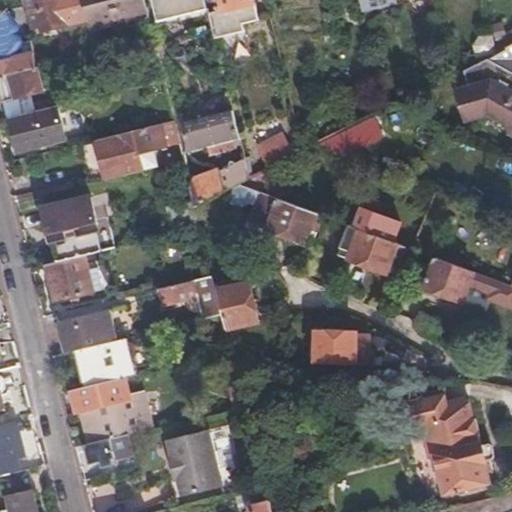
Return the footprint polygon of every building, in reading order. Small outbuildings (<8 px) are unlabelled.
[(82,0),(30,0),(37,24),(68,17),(75,40),(67,41),(69,49),(76,49),(78,59),(96,55),(89,27),(82,0)] [(120,18),(115,0),(82,0),(89,27),(120,18)] [(148,10),(146,0),(115,0),(120,18),(148,10)] [(154,0),(160,20),(208,9),(205,0),(154,0)] [(216,0),(220,13),(256,4),(254,0),(216,0)] [(27,24),(23,8),(12,10),(16,27),(27,24)] [(7,17),(0,18),(0,63),(17,59),(7,17)] [(34,51),(48,48),(45,36),(31,39),(34,51)] [(0,78),(39,69),(34,51),(31,39),(20,42),(24,58),(17,59),(0,63),(0,78)] [(165,79),(155,39),(145,42),(154,82),(165,79)] [(39,69),(52,66),(48,48),(34,51),(39,69)] [(511,69),(488,56),(457,71),(456,72),(463,85),(450,92),(466,124),(481,115),(489,110),(507,120),(507,130),(511,132),(511,69)] [(23,75),(0,81),(4,100),(32,94),(30,86),(26,88),(23,75)] [(59,106),(79,101),(77,94),(57,97),(59,106)] [(226,114),(183,124),(189,150),(204,147),(232,141),(239,139),(232,108),(225,110),(226,114)] [(62,111),(13,123),(19,151),(68,139),(62,111)] [(180,113),(182,120),(190,118),(188,111),(180,113)] [(181,142),(175,120),(161,124),(167,145),(181,142)] [(167,145),(161,124),(96,140),(106,179),(143,170),(140,153),(167,145)] [(256,145),(261,154),(284,141),(280,133),(256,145)] [(234,151),(232,141),(204,147),(207,158),(234,151)] [(261,154),(268,169),(292,157),(284,141),(261,154)] [(195,203),(196,207),(230,189),(240,184),(249,179),(245,160),(216,173),(215,172),(195,181),(192,188),(195,203)] [(325,215),(240,184),(230,189),(233,195),(236,203),(245,206),(252,202),(255,203),(260,205),(254,220),(272,226),(271,228),(308,242),(314,227),(320,229),(325,215)] [(77,202),(43,209),(51,245),(84,237),(77,202)] [(196,207),(195,203),(167,210),(174,237),(184,234),(202,229),(196,207)] [(260,205),(255,203),(247,224),(266,239),(269,234),(271,228),(272,226),(254,220),(260,205)] [(339,255),(385,273),(391,257),(399,260),(404,243),(394,239),(401,220),(362,206),(355,226),(350,224),(339,255)] [(331,217),(325,215),(320,229),(324,231),(331,217)] [(206,246),(202,229),(184,234),(188,251),(206,246)] [(511,303),(511,283),(438,255),(426,286),(430,287),(429,292),(437,295),(441,291),(464,299),(470,282),(489,290),(487,294),(511,303)] [(89,264),(87,257),(48,266),(57,302),(96,293),(95,290),(101,288),(94,262),(89,264)] [(217,289),(214,278),(159,291),(163,308),(199,300),(204,321),(223,316),(217,289)] [(223,286),(221,287),(230,326),(260,319),(251,280),(223,286)] [(59,322),(66,353),(76,351),(81,350),(122,340),(114,309),(59,322)] [(311,364),(368,365),(368,348),(368,331),(352,331),(312,330),(311,364)] [(137,373),(129,339),(122,340),(81,350),(87,373),(81,375),(85,386),(122,377),(137,373)] [(81,350),(76,351),(81,375),(87,373),(81,350)] [(85,386),(72,390),(76,410),(81,409),(89,443),(130,433),(151,428),(144,396),(127,399),(122,377),(85,386)] [(242,392),(241,385),(225,389),(227,395),(242,392)] [(242,392),(227,395),(230,405),(244,401),(242,392)] [(0,475),(0,476),(9,474),(6,462),(23,458),(15,428),(0,431),(0,475)] [(211,430),(170,439),(173,457),(171,457),(176,481),(178,480),(182,496),(224,486),(211,430)] [(89,443),(86,444),(90,464),(102,462),(104,468),(115,466),(114,458),(134,454),(130,433),(89,443)] [(482,444),(436,455),(445,495),(488,485),(485,469),(488,468),(488,465),(494,464),(496,460),(493,447),(490,445),(483,447),(482,444)] [(31,485),(27,469),(9,474),(0,476),(4,491),(13,490),(15,497),(10,499),(13,507),(8,508),(0,509),(0,511),(36,511),(32,492),(31,493),(25,494),(23,487),(29,486),(31,485)] [(269,500),(266,489),(236,497),(239,508),(249,506),(269,500)] [(4,491),(8,508),(13,507),(10,499),(15,497),(13,490),(4,491)] [(271,511),(269,500),(249,506),(250,511),(271,511)]
